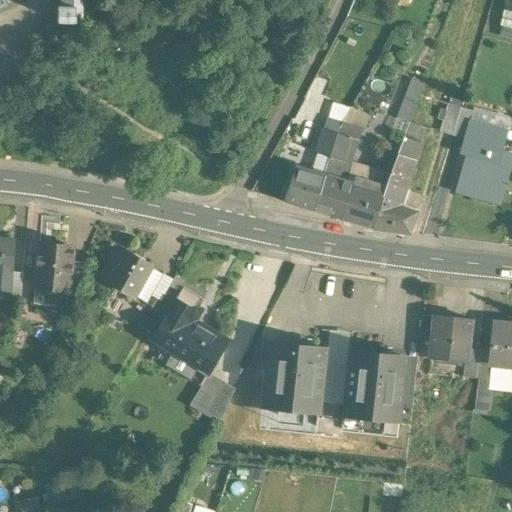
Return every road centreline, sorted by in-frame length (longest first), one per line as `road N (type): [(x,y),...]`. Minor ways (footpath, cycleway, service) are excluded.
road 1 (secondary): [(511,267),(222,222)]
road 2 (residential): [(222,222),(335,0)]
road 3 (secondary): [(222,222),(0,180)]
